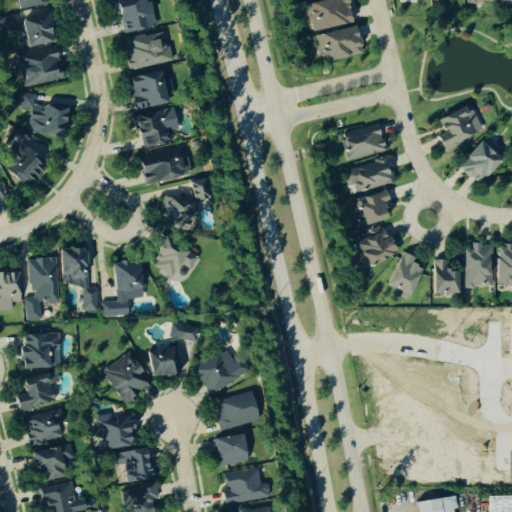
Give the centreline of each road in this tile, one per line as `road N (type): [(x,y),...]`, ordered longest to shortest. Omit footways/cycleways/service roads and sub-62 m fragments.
road 1 (secondary): [(360,511),(246,0)]
road 2 (secondary): [(214,0),(326,511)]
road 3 (residential): [(78,0),(101,110),(95,147),(64,201),(0,235)]
road 4 (residential): [(376,0),(411,147),(441,203)]
road 5 (residential): [(392,71),(239,105)]
road 6 (residential): [(245,127),(397,94)]
road 7 (residential): [(82,178),(122,205),(129,223),(121,233),(101,233),(64,201)]
